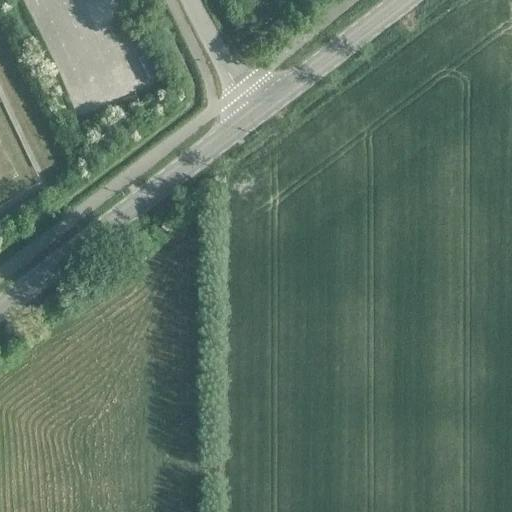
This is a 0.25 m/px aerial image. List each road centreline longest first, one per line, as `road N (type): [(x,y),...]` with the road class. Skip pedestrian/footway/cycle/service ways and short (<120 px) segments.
road 1 (secondary): [(0,309),(258,114)]
road 2 (secondary): [(258,114),(410,0)]
road 3 (unclassified): [(258,114),(189,0)]
